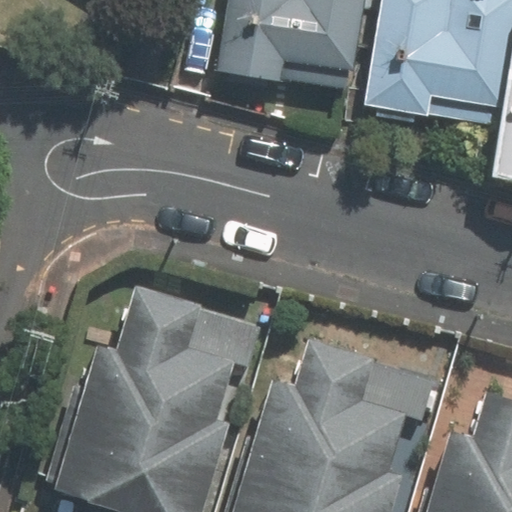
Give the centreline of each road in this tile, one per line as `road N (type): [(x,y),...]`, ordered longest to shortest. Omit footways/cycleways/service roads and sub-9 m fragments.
road 1 (residential): [(36,155),(171,175),(511,260)]
road 2 (residential): [(36,155),(0,281)]
